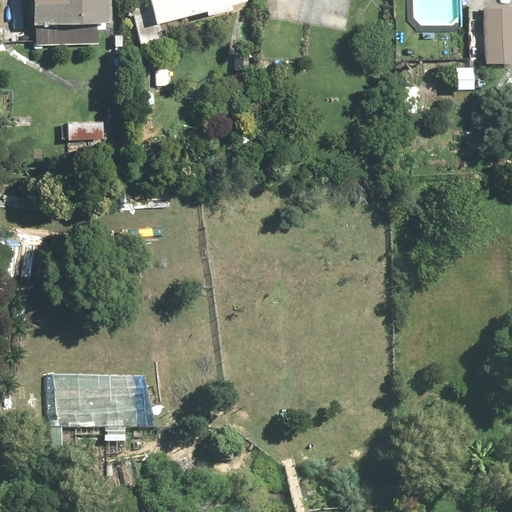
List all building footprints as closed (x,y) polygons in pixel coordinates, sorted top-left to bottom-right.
[(99,23),(110,23),(110,0),(31,0),(32,44),(99,43),(99,23)] [(232,7),(231,2),(238,0),(150,0),(155,20),(207,7),(209,13),(232,7)] [(511,59),(511,5),(484,6),(484,60),(511,59)] [(485,66),(454,66),(454,87),(485,87),(485,66)] [(176,69),(153,67),(152,87),(175,89),(176,69)] [(416,84),(396,84),(395,117),(416,118),(416,84)]
